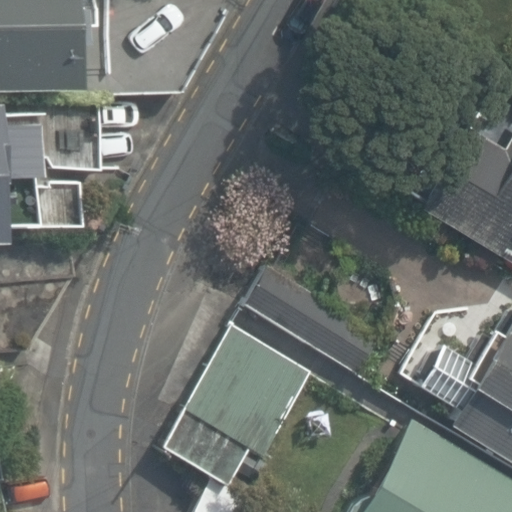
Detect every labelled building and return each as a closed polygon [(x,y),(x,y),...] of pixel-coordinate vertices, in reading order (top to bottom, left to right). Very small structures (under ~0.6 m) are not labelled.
[(0,0),(0,85),(79,82),(76,0),(0,0)] [(190,0),(139,0),(99,18),(118,60),(201,23),(190,0)] [(0,101),(0,235),(9,235),(5,102),(0,101)] [(469,122),(419,203),(511,260),(511,140),(508,147),(469,122)] [(250,262),(227,303),(336,364),(359,322),(250,262)] [(511,313),(448,421),(511,459),(511,313)] [(230,322),(162,443),(246,490),(314,369),(230,322)] [(511,511),(511,479),(408,419),(353,511),(511,511)] [(253,511),(205,484),(189,511),(253,511)]
